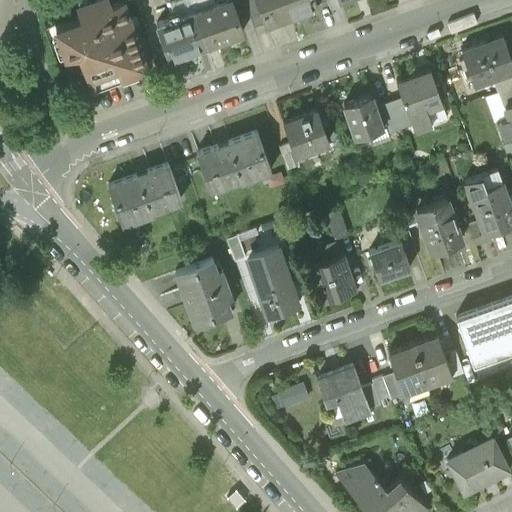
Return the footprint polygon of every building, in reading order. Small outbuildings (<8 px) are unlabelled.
[(108,0),(78,0),(76,1),(81,14),(54,23),(64,50),(77,45),(92,86),(147,67),(122,0),(120,0),(109,4),(108,0)] [(190,0),(164,0),(166,4),(168,3),(174,19),(194,11),(190,0)] [(190,0),(194,11),(215,4),(213,0),(190,0)] [(226,0),(215,4),(194,11),(206,44),(242,31),(231,0),(226,0)] [(256,0),(252,0),(245,3),(253,25),(264,22),(256,0)] [(256,0),(264,22),(265,23),(289,15),(284,0),(256,0)] [(284,0),(289,15),(316,5),(315,3),(314,0),(284,0)] [(174,19),(157,24),(169,57),(206,44),(194,11),(174,19)] [(54,23),(43,27),(53,54),(64,50),(54,23)] [(511,60),(503,35),(461,50),(474,85),(492,78),(511,71),(511,60)] [(430,69),(396,82),(402,97),(408,115),(410,115),(413,124),(415,130),(432,125),(426,109),(442,103),(430,69)] [(511,71),(492,78),(497,91),(498,91),(511,86),(511,71)] [(511,86),(498,91),(503,104),(511,101),(511,86)] [(370,96),(343,105),(355,138),(386,126),(379,106),(374,107),(370,96)] [(402,97),(390,101),(400,129),(413,124),(410,115),(408,115),(402,97)] [(511,101),(503,104),(508,117),(511,115),(511,101)] [(317,110),(283,122),(290,142),(295,155),(328,143),(317,110)] [(255,132),(198,152),(211,187),(240,177),(241,180),(269,170),(255,132)] [(290,142),(279,146),(287,169),(298,165),(294,155),(295,155),(290,142)] [(167,163),(109,184),(122,222),(152,211),(151,209),(179,198),(167,163)] [(511,222),(511,210),(497,169),(465,180),(479,220),(484,232),(489,230),(492,238),(511,231),(509,223),(511,222)] [(445,199),(416,209),(431,251),(435,249),(438,257),(459,249),(456,242),(460,241),(445,199)] [(339,209),(326,214),(334,236),(347,232),(339,209)] [(479,220),(468,224),(475,244),(492,238),(489,230),(484,232),(479,220)] [(237,233),(226,237),(234,259),(245,255),(237,233)] [(399,241),(369,251),(379,279),(409,268),(399,241)] [(341,253),(314,262),(326,297),(353,287),(341,253)] [(211,257),(176,270),(194,321),(229,308),(224,295),(229,293),(220,269),(216,271),(211,257)] [(283,261),(251,272),(266,314),(279,310),(280,314),(295,309),(293,304),(298,303),(283,261)] [(511,296),(456,317),(478,379),(511,366),(511,361),(508,351),(511,349),(511,296)] [(436,334),(412,343),(425,379),(449,371),(443,353),(436,334)] [(412,343),(388,351),(395,370),(401,388),(402,388),(425,379),(412,343)] [(455,349),(443,353),(449,371),(451,377),(463,373),(455,349)] [(353,365),(318,377),(326,401),(338,397),(346,419),(370,410),(369,409),(361,387),(353,365)] [(395,370),(382,375),(390,396),(390,398),(404,394),(402,388),(401,388),(395,370)] [(382,375),(371,379),(372,383),(379,401),(390,396),(382,375)] [(285,402),(308,396),(304,379),(280,385),(285,402)] [(372,383),(361,387),(369,409),(380,405),(379,401),(372,383)] [(491,436),(446,458),(462,491),(508,468),(491,436)] [(385,488),(375,477),(377,476),(371,469),(369,470),(362,462),(336,472),(365,506),(370,508),(372,511),(417,511),(427,507),(399,476),(385,488)]
